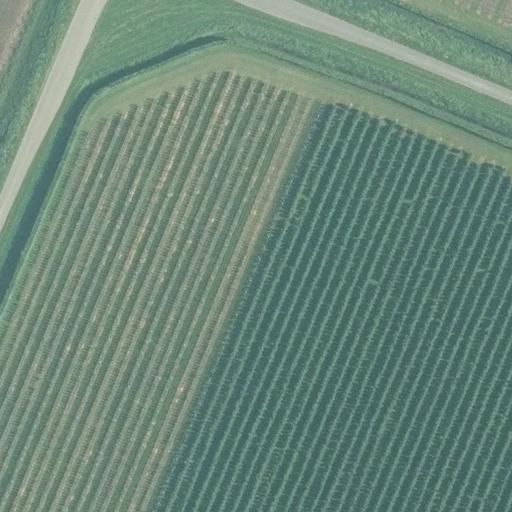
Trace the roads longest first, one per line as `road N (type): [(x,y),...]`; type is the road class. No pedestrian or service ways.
road 1 (unclassified): [(511,99),(263,0)]
road 2 (unclassified): [(0,190),(80,0)]
